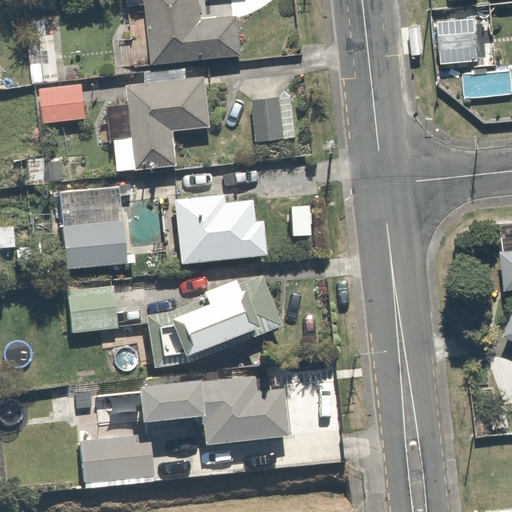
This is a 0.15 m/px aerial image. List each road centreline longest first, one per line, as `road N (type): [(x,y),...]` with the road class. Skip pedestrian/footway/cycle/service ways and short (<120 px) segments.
road 1 (tertiary): [(382,187),(419,511)]
road 2 (tertiary): [(361,0),(382,187)]
road 3 (residential): [(382,187),(511,172)]
